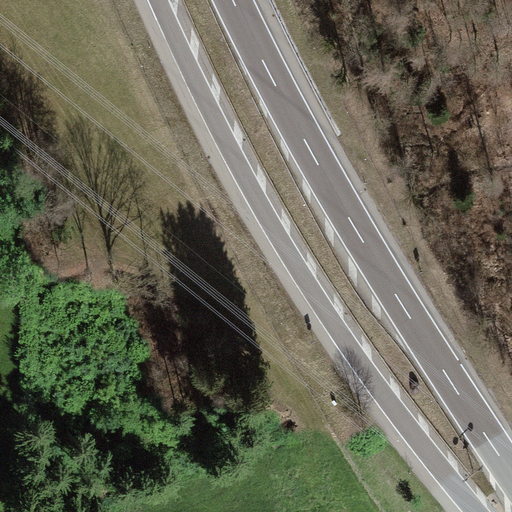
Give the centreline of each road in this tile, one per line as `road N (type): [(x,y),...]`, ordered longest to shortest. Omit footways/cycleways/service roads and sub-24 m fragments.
road 1 (motorway): [(511,474),(349,218),(233,0)]
road 2 (motorway): [(160,0),(222,135),(335,326)]
road 3 (trunk): [(335,326),(476,511)]
